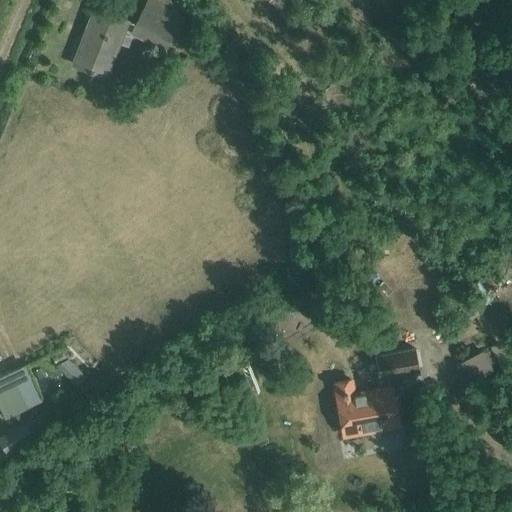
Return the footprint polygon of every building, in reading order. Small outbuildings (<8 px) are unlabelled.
[(181,30),(187,17),(180,12),(171,0),(145,0),(131,32),(164,49),(175,27),(181,30)] [(73,65),(102,77),(125,19),(91,5),(77,39),(82,41),(73,65)] [(500,339),(491,345),(502,365),(511,359),(500,339)] [(473,379),(499,367),(488,345),(462,357),(473,379)] [(414,346),(374,353),(380,385),(352,390),(350,378),(333,381),(342,434),(398,424),(389,384),(388,376),(418,370),(414,346)] [(0,373),(0,402),(20,392),(9,369),(0,373)] [(24,422),(0,436),(0,442),(8,455),(34,439),(24,422)]
